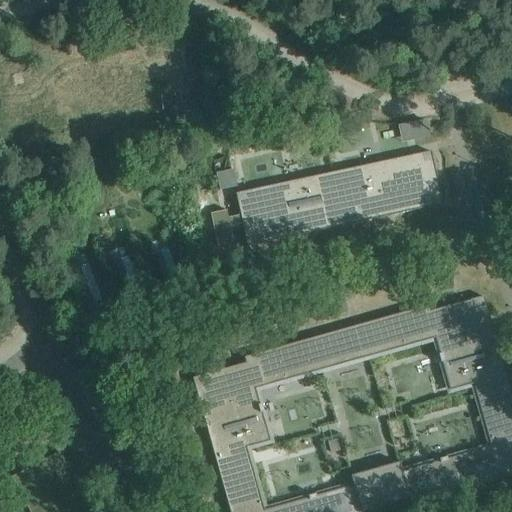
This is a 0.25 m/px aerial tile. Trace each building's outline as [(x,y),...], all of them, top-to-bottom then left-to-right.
[(426,120),(411,123),(415,140),(429,136),(426,120)] [(365,166),(333,173),(339,199),(348,197),(354,224),(376,219),(382,218),(442,205),(431,152),(379,163),(381,174),(367,177),(365,166)] [(232,171),(217,174),(217,177),(220,190),(235,187),(232,173),(232,171)] [(287,183),(235,194),(247,247),(307,234),(313,233),(354,224),(348,197),(339,199),(333,173),(301,180),(303,191),(289,194),(287,183)] [(167,250),(154,255),(167,291),(180,286),(167,250)] [(127,258),(114,263),(127,299),(141,294),(127,258)] [(88,266),(74,271),(88,306),(101,301),(88,266)] [(343,297),(312,306),(316,321),(347,313),(343,297)] [(428,306),(359,326),(368,358),(435,339),(439,355),(438,356),(440,363),(442,363),(444,373),(458,369),(463,387),(473,385),(474,389),(506,380),(483,297),(460,304),(454,305),(430,312),(428,306)] [(353,327),(336,332),(340,345),(357,340),(353,327)] [(336,332),(319,337),(323,349),(340,345),(336,332)] [(245,364),(192,379),(215,461),(247,452),(246,448),(256,445),(251,427),(265,423),(262,414),(263,413),(261,405),(260,406),(255,390),(322,371),(313,339),(244,358),(245,364)] [(435,485),(414,491),(417,502),(511,475),(511,399),(506,380),(474,389),(491,447),(447,460),(447,458),(438,461),(439,462),(429,465),(435,485)] [(327,442),(330,453),(340,451),(336,439),(327,442)] [(59,452),(11,478),(28,511),(90,511),(88,511),(87,511),(85,507),(88,506),(59,452)] [(247,452),(215,461),(229,511),(353,511),(353,509),(342,511),(330,511),(326,494),(316,497),(315,495),(308,497),(308,499),(264,511),(247,452)] [(399,463),(350,477),(353,486),(360,511),(361,511),(408,498),(409,498),(402,472),(399,463)]
